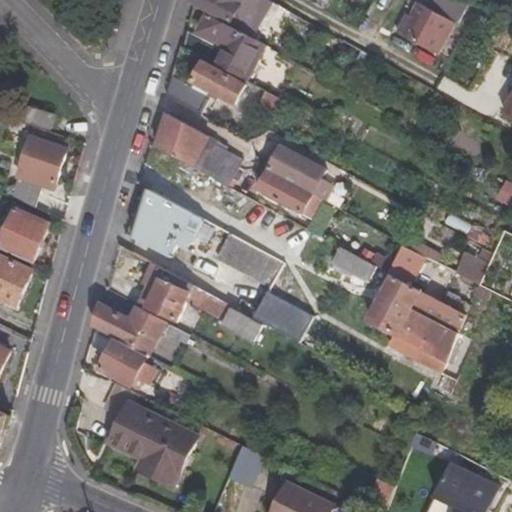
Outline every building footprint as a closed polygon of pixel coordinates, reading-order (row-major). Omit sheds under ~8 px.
[(237,23),(249,0),(196,0),(197,0),(237,23)] [(245,27),(259,0),(249,0),(237,23),(245,27)] [(470,6),(459,0),(433,0),(429,8),(456,23),(459,25),(470,6)] [(456,23),(429,8),(420,4),(412,17),(403,35),(439,55),(456,23)] [(203,33),(189,25),(184,44),(246,78),(266,44),(213,15),(203,33)] [(412,17),(409,15),(399,33),(403,35),(412,17)] [(284,119),(293,103),(257,83),(253,90),(206,63),(196,81),(238,105),(246,92),(263,102),(261,106),(284,119)] [(443,77),(437,90),(459,100),(465,88),(443,77)] [(194,168),(211,136),(171,114),(159,149),(194,168)] [(67,150),(48,144),(36,181),(56,188),(67,150)] [(245,161),(217,147),(202,172),(230,187),(245,161)] [(313,220),(325,202),(314,196),(321,183),(327,172),(286,148),(263,191),(313,220)] [(321,183),(314,196),(325,202),(332,190),(321,183)] [(205,250),(218,227),(153,191),(138,240),(174,259),(182,246),(191,251),(195,245),(205,250)] [(0,223),(0,245),(37,262),(53,223),(8,206),(0,223)] [(277,289),(290,268),(240,240),(228,262),(277,289)] [(410,241),(406,249),(425,258),(429,250),(410,241)] [(334,259),(355,270),(363,258),(342,247),(334,259)] [(406,249),(405,248),(391,273),(415,285),(428,260),(425,258),(406,249)] [(498,253),(490,248),(484,260),(492,265),(498,253)] [(428,260),(431,261),(435,253),(429,250),(425,258),(428,260)] [(431,261),(439,265),(443,257),(435,253),(431,261)] [(35,271),(3,255),(0,261),(0,295),(19,305),(35,271)] [(469,259),(461,276),(482,287),(492,265),(484,260),(478,257),(476,263),(469,259)] [(368,277),(376,265),(363,258),(355,270),(368,277)] [(225,313),(229,305),(154,265),(137,302),(179,321),(192,296),(225,313)] [(446,360),(469,314),(415,285),(391,273),(365,318),(405,338),(398,349),(416,359),(422,348),(446,360)] [(273,299),(262,320),(287,333),(299,311),(273,299)] [(96,329),(120,341),(153,358),(170,325),(139,309),(133,320),(103,305),(96,329)] [(256,343),(266,326),(258,321),(235,309),(225,327),(256,343)] [(0,374),(12,344),(0,339),(0,374)] [(149,366),(153,358),(120,341),(106,371),(136,387),(145,372),(149,374),(152,368),(149,366)] [(0,459),(3,459),(16,406),(0,398),(0,459)] [(127,404),(107,444),(140,460),(135,470),(170,486),(195,436),(127,404)] [(232,479),(250,488),(265,458),(246,449),(232,479)] [(457,510),(456,511),(488,511),(501,485),(453,463),(436,501),(457,510)] [(384,479),(393,485),(398,473),(389,469),(384,479)] [(378,479),(368,503),(385,510),(396,487),(378,479)] [(333,511),(337,505),(288,481),(272,511),(333,511)]
